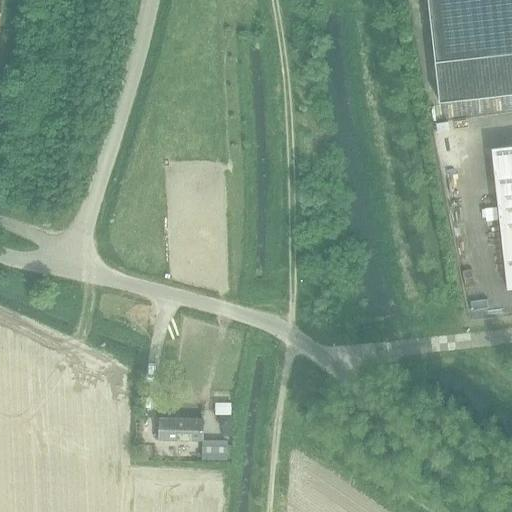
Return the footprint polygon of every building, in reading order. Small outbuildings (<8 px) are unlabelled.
[(511,0),(427,0),(438,101),(511,92),(511,0)] [(447,122),(435,124),(437,131),(449,129),(447,122)] [(506,288),(511,287),(511,144),(491,147),(506,288)] [(496,207),(484,208),(485,220),(497,219),(496,207)] [(231,412),(218,412),(218,425),(231,425),(231,412)] [(201,419),(155,418),(155,440),(201,440),(201,419)] [(226,443),(202,443),(202,457),(225,458),(226,443)]
